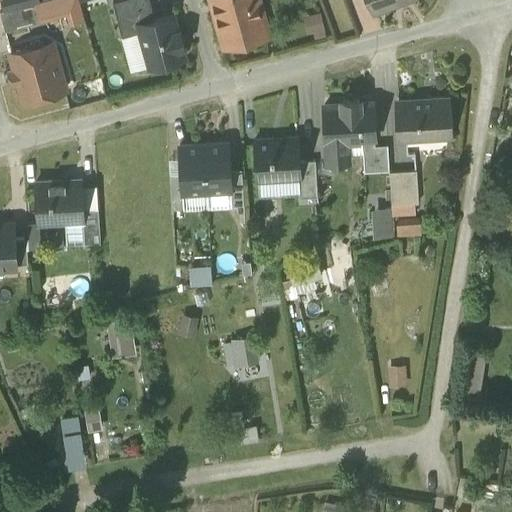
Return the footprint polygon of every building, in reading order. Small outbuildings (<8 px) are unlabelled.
[(3,0),(6,9),(35,1),(38,0),(3,0)] [(48,0),(36,4),(40,19),(54,15),(50,0),(48,0)] [(78,0),(50,0),(54,15),(68,11),(71,21),(83,18),(78,0)] [(149,0),(113,0),(122,35),(140,30),(138,22),(155,18),(149,0)] [(212,0),(214,3),(213,3),(213,4),(214,3),(216,10),(215,10),(215,11),(216,11),(218,18),(217,19),(218,19),(220,26),(219,27),(220,27),(225,43),(224,44),(225,44),(225,45),(226,44),(239,40),(240,41),(240,40),(259,35),(260,35),(260,34),(266,33),(266,34),(266,33),(267,32),(266,32),(266,31),(265,31),(265,32),(260,34),(251,1),(254,0),(256,0),(257,0),(256,0),(212,0)] [(256,0),(254,0),(251,1),(260,34),(265,32),(265,31),(266,31),(257,0),(256,0),(257,0),(256,0)] [(370,0),(374,10),(399,0),(370,0)] [(6,9),(0,11),(6,30),(40,21),(40,19),(36,4),(35,1),(6,9)] [(313,35),(329,33),(326,12),(310,15),(313,35)] [(155,18),(138,22),(140,30),(149,63),(150,65),(184,55),(182,46),(184,46),(179,29),(177,29),(173,13),(155,18)] [(149,63),(140,30),(122,35),(131,68),(149,63)] [(39,40),(31,42),(29,45),(28,46),(11,51),(24,100),(65,88),(60,67),(61,65),(59,58),(56,56),(54,48),(46,50),(44,42),(43,41),(42,42),(39,40)] [(359,97),(342,98),(342,102),(324,104),(328,161),(348,159),(347,138),(362,138),(374,137),(372,101),(359,101),(359,97)] [(447,97),(398,99),(400,137),(420,136),(420,140),(423,139),(423,136),(449,135),(447,97)] [(298,136),(254,139),(257,177),(299,174),(301,174),(300,159),(298,136)] [(374,137),(362,138),(364,170),(389,169),(387,143),(375,144),(374,137)] [(228,141),(204,143),(207,191),(231,189),(230,170),(228,141)] [(204,143),(180,144),(182,173),(183,192),(207,191),(204,143)] [(315,158),(300,159),(301,174),(299,174),(300,194),(301,196),(318,195),(315,158)] [(230,170),(231,189),(232,205),(244,204),(242,169),(230,170)] [(416,169),(390,170),(392,203),(418,201),(416,169)] [(184,208),(183,192),(182,173),(170,173),(172,208),(184,208)] [(300,194),(299,174),(257,177),(258,197),(300,194)] [(82,178),(35,181),(38,221),(64,219),(82,218),(84,218),(83,208),(82,178)] [(231,189),(207,191),(208,207),(232,205),(231,189)] [(393,235),(392,206),(371,207),(373,236),(393,235)] [(98,207),(83,208),(84,218),(82,218),(84,242),(100,241),(98,207)] [(65,243),(84,242),(82,218),(64,219),(65,243)] [(401,220),(402,233),(427,231),(426,218),(401,220)] [(13,221),(0,221),(0,266),(16,265),(16,263),(14,237),(13,221)] [(26,222),(27,236),(27,246),(39,246),(38,221),(26,222)] [(27,246),(27,236),(14,237),(16,263),(28,262),(27,246)] [(289,283),(327,277),(324,256),(285,263),(289,283)] [(210,264),(190,265),(191,283),(208,283),(211,282),(210,264)] [(137,316),(112,317),(114,352),(139,351),(137,316)] [(262,335),(228,337),(230,363),(263,361),(262,335)] [(487,394),(489,347),(474,347),(473,393),(487,394)] [(410,384),(410,363),(392,363),(392,384),(410,384)] [(104,405),(90,406),(93,428),(107,427),(104,405)] [(263,440),(262,423),(250,424),(249,410),(235,411),(237,441),(263,440)]
